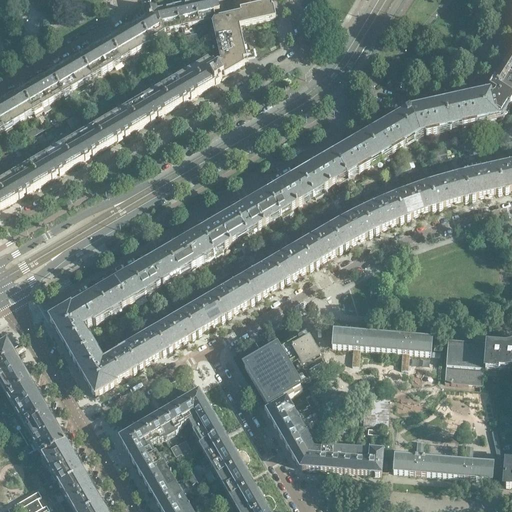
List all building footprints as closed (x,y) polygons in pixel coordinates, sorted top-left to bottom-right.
[(276,20),(273,9),(272,9),(271,5),(240,12),(241,15),(215,20),(214,13),(219,12),(216,0),(207,0),(194,3),(198,22),(211,20),(210,22),(213,24),(212,26),(215,27),(218,40),(241,35),(239,28),(241,28),(276,20)] [(198,22),(194,3),(176,7),(180,27),(187,25),(188,28),(199,25),(198,22)] [(180,27),(176,7),(157,11),(160,22),(164,30),(169,29),(170,32),(181,29),(180,27)] [(164,30),(160,22),(157,11),(157,9),(143,12),(145,23),(138,27),(148,44),(165,34),(164,30)] [(488,21),(486,14),(479,15),(481,23),(488,21)] [(148,44),(138,27),(124,35),(136,57),(143,53),(142,51),(150,46),(148,44)] [(136,57),(124,35),(109,44),(121,63),(128,59),(129,61),(136,57)] [(245,53),(242,39),(241,35),(218,40),(221,58),(245,53)] [(121,63),(109,44),(95,53),(107,74),(114,69),(113,68),(121,63)] [(224,78),(244,66),(244,64),(248,63),(247,60),(254,59),(253,52),(245,53),(221,58),(222,62),(211,64),(193,74),(205,93),(216,86),(216,87),(219,85),(219,84),(220,84),(220,83),(222,82),(220,78),(223,76),(224,78)] [(107,74),(95,53),(80,61),(91,81),(99,76),(100,78),(107,74)] [(511,53),(511,54),(511,55),(495,82),(494,81),(492,84),(493,85),(492,87),(494,88),(511,98),(511,97),(511,53)] [(91,81),(80,61),(65,70),(77,91),(84,87),(83,85),(91,81)] [(77,91),(65,70),(51,78),(62,97),(69,93),(70,95),(77,91)] [(205,93),(193,74),(184,80),(182,78),(175,82),(188,103),(205,93)] [(62,97),(51,78),(35,87),(48,108),(55,104),(54,102),(62,97)] [(188,103),(175,82),(168,86),(169,88),(160,93),(171,112),(188,103)] [(48,108),(35,87),(21,96),(32,115),(40,110),(41,112),(48,108)] [(509,108),(511,103),(511,98),(494,88),(492,87),(489,92),(491,93),(489,95),(488,96),(487,95),(484,95),(483,97),(482,97),(487,120),(501,117),(507,107),(509,108)] [(171,112),(160,93),(151,98),(150,96),(143,100),(156,121),(171,112)] [(32,115),(21,96),(6,104),(18,126),(25,122),(24,120),(32,115)] [(487,120),(482,97),(481,97),(480,96),(477,97),(476,99),(464,101),(470,129),(477,128),(476,125),(488,123),(487,120)] [(156,121),(143,100),(137,104),(138,106),(128,112),(139,131),(156,121)] [(470,129),(464,101),(451,104),(449,103),(446,104),(446,105),(445,105),(451,131),(462,129),(462,131),(470,129)] [(18,126),(6,104),(0,107),(0,126),(3,132),(10,128),(11,130),(18,126)] [(451,131),(445,105),(444,106),(442,105),(439,105),(438,107),(427,109),(433,137),(443,135),(442,133),(451,131)] [(433,137),(427,109),(416,112),(415,110),(405,116),(403,116),(401,117),(401,119),(400,119),(413,142),(424,135),(426,139),(433,137)] [(139,131),(128,112),(119,117),(118,116),(111,120),(123,140),(139,131)] [(413,142),(400,119),(399,120),(397,119),(394,121),(394,122),(383,129),(397,154),(404,150),(402,148),(413,142)] [(123,140),(111,120),(104,123),(105,125),(96,131),(107,150),(123,140)] [(43,134),(39,128),(34,131),(38,136),(43,134)] [(397,154),(383,129),(372,136),(370,135),(368,136),(367,138),(366,139),(379,161),(390,155),(391,157),(397,154)] [(38,136),(34,131),(29,133),(33,139),(38,136)] [(107,150),(96,131),(86,136),(85,134),(78,138),(90,159),(107,150)] [(33,139),(29,133),(25,136),(28,142),(33,139)] [(48,142),(44,136),(37,141),(41,147),(48,142)] [(90,159),(78,138),(71,142),(73,144),(62,150),(74,169),(90,159)] [(379,161),(366,139),(365,139),(364,139),(361,140),(361,142),(350,148),(364,173),(371,169),(369,167),(379,161)] [(41,147),(37,141),(30,145),(33,151),(41,147)] [(510,150),(509,145),(509,143),(503,144),(501,144),(502,152),(510,150)] [(9,153),(6,147),(1,150),(3,154),(4,156),(9,153)] [(364,173),(350,148),(339,155),(337,154),(334,156),(334,157),(334,158),(345,178),(347,180),(356,175),(358,177),(364,173)] [(74,169),(62,150),(53,156),(52,154),(45,158),(57,179),(74,169)] [(14,162),(11,156),(6,159),(7,161),(9,165),(14,162)] [(345,178),(334,158),(333,158),(332,157),(329,159),(329,161),(318,167),(331,190),(337,186),(336,183),(345,178)] [(57,179),(45,158),(38,162),(39,164),(30,170),(41,188),(57,179)] [(331,190),(318,167),(306,174),(305,173),(302,175),(302,176),(301,177),(313,197),(323,191),(324,193),(331,190)] [(511,193),(511,167),(505,169),(505,171),(498,173),(503,195),(504,195),(505,196),(508,195),(509,194),(511,193)] [(41,188),(30,170),(20,175),(19,173),(12,177),(24,198),(41,188)] [(503,195),(498,173),(497,172),(490,174),(490,172),(480,174),(486,199),(497,196),(498,197),(501,197),(502,195),(503,195)] [(486,199),(480,174),(471,176),(471,179),(466,180),(464,180),(470,203),(471,202),(472,203),(475,203),(476,201),(486,199)] [(372,186),(375,184),(382,180),(379,175),(369,181),(372,186)] [(24,198),(12,177),(7,180),(6,182),(0,186),(0,194),(8,208),(24,198)] [(313,197),(301,177),(300,177),(298,177),(296,178),(296,180),(284,186),(297,209),(304,205),(303,203),(313,197)] [(470,203),(464,180),(456,183),(456,180),(446,183),(453,207),(464,204),(465,205),(468,204),(469,203),(470,203)] [(372,186),(369,181),(361,186),(364,190),(370,187),(372,186)] [(453,207),(446,183),(437,185),(438,188),(430,190),(437,212),(438,211),(439,212),(442,211),(443,210),(453,207)] [(297,209),(284,186),(273,193),(272,192),(269,194),(269,196),(268,196),(280,216),(290,210),(291,213),(297,209)] [(361,198),(372,191),(370,187),(364,190),(359,193),(361,198)] [(437,212),(430,190),(422,193),(421,190),(412,194),(421,217),(431,214),(432,214),(435,214),(436,212),(437,212)] [(421,217),(412,194),(403,197),(404,199),(398,201),(396,202),(405,223),(406,223),(407,224),(410,222),(410,221),(421,217)] [(280,216),(268,196),(267,197),(265,196),(263,198),(262,199),(251,206),(264,228),(271,224),(270,222),(280,216)] [(405,223),(396,202),(389,205),(388,203),(379,207),(389,230),(399,225),(401,226),(403,225),(404,224),(405,223)] [(343,203),(339,205),(337,206),(340,211),(346,208),(343,203)] [(264,228),(251,206),(240,212),(238,212),(236,213),(236,215),(235,216),(246,236),(256,230),(258,232),(264,228)] [(340,211),(337,206),(335,207),(332,209),(335,214),(340,211)] [(389,230),(379,207),(370,211),(371,213),(364,216),(374,237),(375,236),(376,237),(379,236),(379,234),(389,230)] [(246,236),(235,216),(234,216),(232,215),(229,217),(229,219),(218,225),(231,248),(238,244),(236,241),(246,236)] [(374,237),(364,216),(356,220),(355,218),(347,222),(358,244),(368,239),(370,240),(372,239),(373,237),(374,237)] [(358,244),(347,222),(338,227),(339,229),(332,233),(343,253),(344,252),(346,253),(348,251),(349,249),(358,244)] [(231,248),(218,225),(207,232),(205,231),(203,233),(202,234),(201,235),(213,255),(223,249),(225,251),(231,248)] [(343,253),(332,233),(326,237),(324,235),(316,239),(329,261),(338,256),(340,256),(342,255),(342,253),(343,253)] [(215,258),(213,255),(201,235),(199,235),(196,236),(196,238),(184,245),(198,268),(215,258)] [(329,261),(316,239),(308,244),(309,246),(303,250),(314,270),(315,269),(317,270),(319,268),(319,267),(329,261)] [(198,268),(184,245),(172,252),(171,251),(168,253),(168,254),(167,255),(180,278),(198,268)] [(314,270),(303,250),(296,254),(295,252),(287,257),(299,278),(309,273),(310,273),(313,272),(313,270),(314,270)] [(180,278),(167,255),(166,256),(164,255),(163,256),(162,256),(162,258),(150,265),(163,288),(180,278)] [(259,264),(254,256),(246,260),(251,269),(259,264)] [(299,278),(287,257),(278,261),(280,264),(273,267),(285,287),(286,286),(287,287),(290,285),(290,284),(299,278)] [(163,288),(150,265),(138,272),(136,271),(134,273),(133,275),(132,275),(146,298),(163,288)] [(285,287),(273,267),(267,271),(266,269),(257,274),(268,292),(269,291),(272,295),(279,290),(281,291),(284,289),(284,288),(285,287)] [(229,275),(226,271),(219,275),(222,280),(229,275)] [(268,292),(257,274),(249,279),(250,281),(244,285),(255,304),(256,304),(258,304),(260,303),(261,301),(272,295),(269,291),(268,292)] [(146,298),(132,275),(131,276),(130,275),(127,277),(127,278),(115,285),(129,308),(146,298)] [(219,275),(211,279),(211,280),(214,284),(222,280),(219,275)] [(129,308),(115,285),(103,292),(102,292),(99,293),(99,295),(98,295),(111,319),(129,308)] [(255,304),(244,285),(237,288),(236,286),(228,291),(241,313),(250,307),(252,308),(254,306),(254,305),(255,304)] [(200,293),(197,288),(189,292),(192,297),(200,293)] [(241,313),(228,291),(220,296),(221,298),(214,302),(226,321),(227,321),(228,321),(231,320),(231,318),(241,313)] [(192,297),(189,292),(182,297),(184,302),(192,297)] [(111,319),(98,295),(97,296),(95,295),(93,297),(92,298),(81,305),(93,326),(96,327),(111,319)] [(226,321),(214,302),(208,305),(207,303),(199,308),(211,330),(221,324),(222,325),(225,323),(225,322),(226,321)] [(71,309),(70,310),(63,314),(77,338),(84,334),(81,330),(85,328),(87,329),(93,326),(81,305),(72,310),(71,309)] [(168,305),(166,306),(160,309),(163,314),(171,310),(168,305)] [(211,330),(199,308),(190,313),(192,315),(185,319),(197,338),(198,338),(199,338),(202,337),(202,335),(211,330)] [(163,314),(160,309),(152,314),(155,319),(163,314)] [(77,338),(63,314),(53,319),(52,320),(50,321),(51,323),(54,327),(64,346),(77,338)] [(197,338),(185,319),(179,322),(178,320),(169,325),(182,347),(191,341),(193,342),(195,341),(196,339),(197,338)] [(141,327),(138,322),(137,323),(132,326),(131,326),(133,331),(141,327)] [(182,347),(169,325),(161,330),(162,332),(156,336),(167,355),(168,355),(170,356),(172,354),(172,352),(182,347)] [(133,331),(131,326),(123,331),(126,336),(133,331)] [(116,335),(113,330),(106,334),(109,339),(116,335)] [(64,346),(70,356),(73,360),(95,348),(91,341),(89,343),(84,334),(77,338),(64,346)] [(302,394),(299,388),(310,382),(310,381),(316,377),(316,378),(321,376),(320,375),(327,371),(319,357),(311,345),(310,342),(308,339),(307,338),(306,336),(305,334),(294,341),(293,341),(292,342),(291,343),(290,343),(284,347),(282,348),(281,348),(281,349),(279,350),(277,351),(277,350),(264,357),(262,359),(260,360),(259,360),(258,361),(244,369),(265,404),(267,408),(266,409),(264,410),(267,415),(286,404),(302,394)] [(431,354),(432,344),(432,343),(333,334),(333,335),(332,350),(332,351),(353,352),(352,369),(359,370),(360,353),(403,356),(401,373),(402,373),(408,374),(409,357),(431,359),(431,358),(431,354)] [(119,341),(116,335),(109,339),(112,345),(119,341)] [(167,355),(156,336),(149,340),(148,338),(140,342),(153,364),(162,359),(164,359),(166,358),(166,356),(167,355)] [(19,341),(12,345),(15,350),(22,346),(19,341)] [(153,364),(140,342),(132,347),(133,349),(126,353),(138,373),(139,372),(140,373),(143,371),(143,370),(153,364)] [(481,389),(485,347),(448,344),(448,345),(444,386),(481,389)] [(21,371),(10,352),(8,348),(7,346),(6,347),(0,350),(0,364),(8,378),(21,371)] [(22,346),(15,350),(19,356),(25,353),(25,352),(22,346)] [(498,372),(499,370),(500,348),(495,348),(494,346),(489,346),(488,347),(487,347),(485,370),(498,372)] [(511,367),(511,365),(511,347),(510,348),(507,347),(502,347),(501,348),(500,348),(499,370),(505,370),(509,369),(511,369),(511,367)] [(73,360),(74,361),(76,366),(81,375),(95,367),(99,364),(100,362),(97,356),(99,355),(95,348),(73,360)] [(138,373),(126,353),(125,351),(119,355),(120,357),(112,362),(123,381),(132,376),(134,376),(137,375),(137,373),(138,373)] [(95,367),(109,391),(115,388),(118,386),(118,385),(117,385),(123,381),(112,362),(105,365),(105,367),(102,369),(99,364),(95,367)] [(81,375),(92,393),(95,397),(96,399),(97,398),(109,391),(95,367),(81,375)] [(30,386),(29,385),(27,380),(21,371),(8,378),(1,382),(0,384),(9,398),(30,386)] [(37,398),(33,391),(31,387),(30,386),(9,398),(17,414),(39,401),(37,398)] [(109,392),(109,391),(97,398),(96,399),(96,400),(109,392)] [(209,415),(198,397),(197,398),(195,397),(192,399),(191,401),(187,403),(198,422),(209,415)] [(385,429),(388,429),(388,423),(390,400),(369,398),(368,414),(347,413),(346,427),(385,429)] [(48,416),(47,415),(45,411),(39,401),(17,414),(14,416),(23,431),(27,428),(48,416)] [(198,422),(187,403),(181,407),(180,406),(176,408),(176,410),(175,410),(184,426),(189,423),(191,426),(198,422)] [(273,426),(292,415),(286,404),(267,415),(267,416),(267,418),(269,421),(270,421),(273,426)] [(13,416),(9,409),(1,414),(5,421),(10,418),(13,416)] [(184,426),(175,410),(165,416),(176,435),(179,433),(179,431),(182,430),(183,427),(184,426)] [(215,425),(212,420),(209,415),(198,422),(191,426),(194,431),(193,432),(196,437),(215,425)] [(279,436),(298,425),(292,415),(273,426),(273,428),(275,431),(276,432),(279,436)] [(57,431),(51,421),(48,417),(48,416),(27,428),(23,431),(20,432),(29,448),(36,444),(57,431)] [(176,435),(165,416),(154,423),(165,441),(176,435)] [(14,424),(10,418),(5,421),(9,427),(14,424)] [(165,441),(154,423),(143,429),(153,445),(156,443),(157,444),(160,442),(161,443),(165,441)] [(221,436),(221,435),(218,430),(215,425),(196,437),(202,447),(221,436)] [(285,447),(304,436),(298,425),(279,436),(281,440),(281,442),(283,445),(284,445),(285,447)] [(143,429),(142,430),(137,433),(129,437),(127,438),(122,441),(121,442),(130,457),(140,452),(141,452),(142,451),(143,453),(149,450),(148,448),(153,445),(143,429)] [(66,447),(65,445),(62,441),(57,431),(36,444),(45,459),(66,447)] [(497,433),(492,434),(499,468),(504,467),(497,433)] [(228,447),(227,445),(224,440),(221,436),(202,447),(201,447),(207,458),(228,447)] [(309,447),(311,447),(304,436),(285,447),(286,448),(285,449),(287,452),(289,453),(291,458),(309,447)] [(465,465),(427,462),(425,462),(425,461),(423,460),(424,445),(417,445),(416,460),(415,460),(414,461),(394,460),(394,463),(392,463),(392,467),(394,467),(393,475),(393,476),(413,477),(423,478),(463,482),(473,482),(492,484),(492,483),(493,468),(472,466),(473,449),(466,449),(465,465)] [(74,461),(68,452),(66,447),(45,459),(53,473),(74,461)] [(234,457),(231,452),(228,447),(207,458),(213,469),(234,457)] [(313,454),(309,447),(291,458),(292,458),(291,460),(293,463),(295,463),(299,471),(300,470),(301,471),(313,454)] [(32,455),(28,448),(22,451),(26,458),(32,455)] [(185,450),(184,451),(179,454),(181,457),(182,458),(187,455),(191,453),(189,448),(185,450)] [(130,457),(133,462),(136,467),(136,468),(155,457),(153,454),(152,454),(149,450),(143,453),(142,451),(141,452),(140,452),(130,457)] [(332,475),(334,453),(321,452),(321,454),(320,474),(332,475)] [(344,476),(346,454),(334,453),(332,475),(333,475),(344,476)] [(136,468),(139,473),(142,478),(142,479),(161,468),(163,467),(167,464),(161,454),(155,457),(136,468)] [(320,474),(321,454),(313,454),(301,471),(302,472),(320,474)] [(356,477),(358,455),(346,454),(344,476),(356,477)] [(368,478),(370,456),(358,455),(356,477),(368,478)] [(381,474),(383,458),(383,455),(382,455),(382,457),(370,456),(368,478),(374,478),(375,480),(378,480),(380,479),(381,479),(381,475),(381,474)] [(240,468),(239,466),(236,461),(234,457),(213,469),(209,471),(215,482),(220,479),(240,468)] [(83,476),(82,476),(80,471),(74,461),(53,473),(62,489),(83,476)] [(511,489),(511,465),(505,465),(504,484),(504,485),(503,489),(505,489),(506,491),(510,491),(511,489)] [(142,479),(145,484),(148,489),(169,477),(163,467),(161,468),(142,479)] [(246,478),(243,473),(240,468),(220,479),(226,490),(246,478)] [(45,478),(41,471),(35,474),(39,481),(45,478)] [(92,491),(86,482),(83,477),(83,476),(62,489),(71,503),(71,504),(92,491)] [(148,489),(149,490),(152,496),(154,500),(175,488),(169,477),(148,489)] [(49,485),(45,478),(39,481),(42,486),(44,488),(49,485)] [(252,489),(251,487),(248,482),(246,478),(226,490),(232,500),(252,489)] [(154,500),(158,505),(161,510),(161,511),(181,499),(186,496),(179,486),(175,488),(154,500)] [(258,499),(255,494),(252,489),(232,500),(238,511),(258,499)] [(91,511),(101,507),(100,506),(98,501),(92,491),(71,504),(75,511),(91,511)] [(48,511),(46,508),(43,511),(37,502),(41,500),(38,494),(8,511),(20,511),(21,511),(48,511)] [(161,511),(183,511),(188,510),(181,499),(161,511)] [(258,511),(264,509),(264,508),(261,503),(258,499),(238,511),(258,511)] [(63,508),(59,501),(53,505),(57,511),(63,508)]
